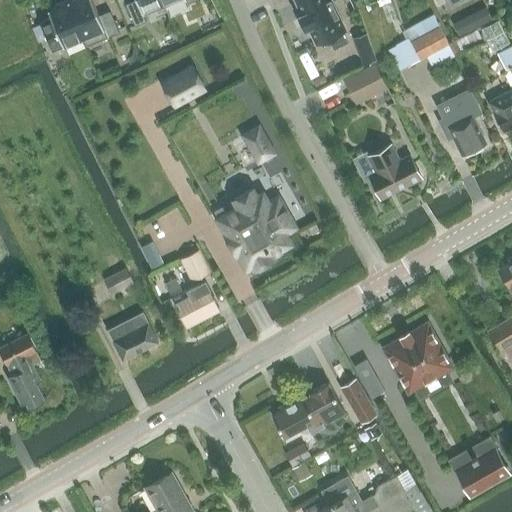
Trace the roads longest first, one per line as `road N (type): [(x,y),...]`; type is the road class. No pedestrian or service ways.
road 1 (unclassified): [(0,508),(202,392)]
road 2 (unclassified): [(202,392),(383,283)]
road 3 (residential): [(383,283),(282,100)]
road 4 (unclassified): [(383,283),(511,206)]
road 5 (residential): [(270,511),(202,392)]
